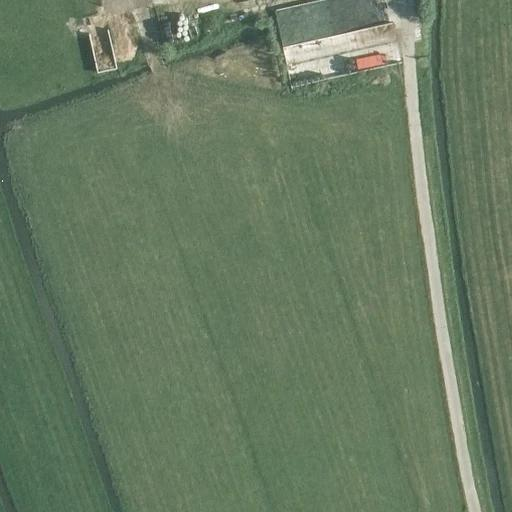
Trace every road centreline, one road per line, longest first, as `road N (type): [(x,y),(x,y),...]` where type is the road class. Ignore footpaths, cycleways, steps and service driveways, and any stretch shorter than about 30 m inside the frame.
road 1 (track): [(475,511),(416,144),(406,0)]
road 2 (track): [(75,511),(0,303)]
